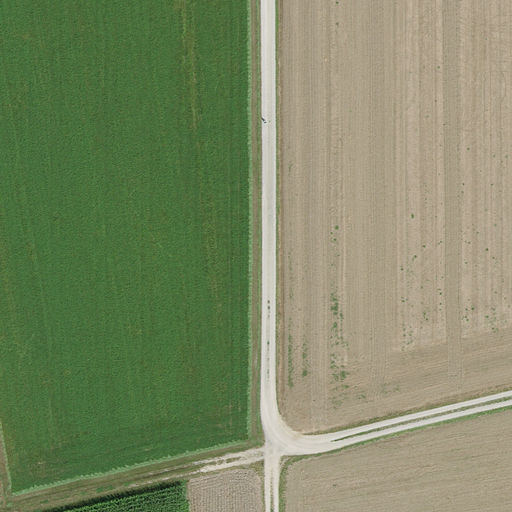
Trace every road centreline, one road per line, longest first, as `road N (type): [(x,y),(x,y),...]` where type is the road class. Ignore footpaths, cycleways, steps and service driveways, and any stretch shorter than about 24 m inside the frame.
road 1 (track): [(269,450),(266,0)]
road 2 (track): [(269,450),(511,394)]
